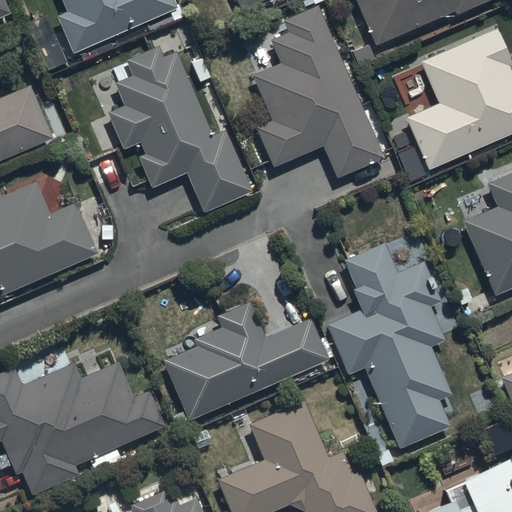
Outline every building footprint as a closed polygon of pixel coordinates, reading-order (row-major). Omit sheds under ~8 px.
[(61,0),(64,6),(54,11),(71,48),(166,5),(171,17),(180,12),(174,0),(172,0),(171,0),(61,0)] [(355,0),(371,37),(450,4),(451,7),(469,0),(355,0)] [(380,151),(313,1),(278,15),(283,26),(267,33),(278,57),(248,70),(269,116),(253,123),(271,162),(319,141),(333,173),(380,151)] [(402,110),(425,163),(511,126),(511,74),(505,59),(509,58),(494,22),(416,55),(434,97),(402,110)] [(209,130),(172,45),(159,51),(154,40),(123,54),(130,69),(113,77),(123,99),(105,107),(122,143),(136,137),(142,150),(136,153),(149,183),(183,168),(200,206),(249,185),(222,125),(209,130)] [(0,152),(49,132),(27,80),(0,90),(0,152)] [(511,164),(483,177),(494,201),(459,217),(490,289),(511,279),(511,164)] [(0,287),(92,247),(70,197),(45,208),(31,176),(0,189),(0,287)] [(380,237),(339,255),(351,281),(348,283),(357,304),(320,320),(342,370),(361,361),(396,442),(446,420),(435,394),(448,389),(427,340),(440,334),(425,301),(436,296),(419,255),(393,266),(380,237)] [(193,339),(159,355),(185,413),(324,353),(306,312),(260,331),(245,296),(213,310),(217,321),(190,333),(193,339)] [(18,465),(26,488),(75,469),(71,459),(85,453),(90,467),(123,454),(117,438),(161,419),(145,386),(131,391),(117,355),(77,371),(72,358),(17,379),(10,361),(0,364),(0,445),(9,468),(18,465)] [(511,406),(511,364),(494,372),(509,408),(511,406)] [(259,454),(213,473),(229,511),(251,511),(284,498),(299,506),(301,511),(372,511),(374,511),(356,466),(349,469),(339,446),(324,452),(299,395),(244,418),(259,454)] [(459,476),(442,483),(445,493),(407,510),(408,511),(511,511),(511,466),(505,451),(479,462),(478,459),(455,469),(459,476)] [(201,511),(193,492),(175,500),(172,492),(164,495),(160,484),(126,498),(131,511),(98,511),(95,505),(79,511),(201,511)]
